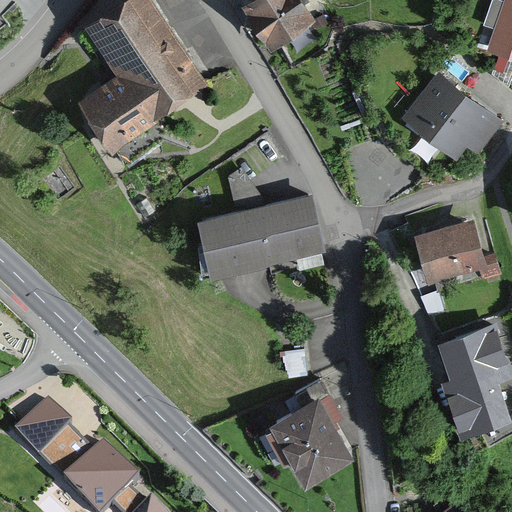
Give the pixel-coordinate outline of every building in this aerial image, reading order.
[(210,84),(154,0),(113,0),(84,20),(116,70),(77,96),(112,148),(210,84)] [(297,0),(240,0),(236,2),(260,49),(310,24),(297,0)] [(511,0),(498,0),(481,46),(511,58),(511,0)] [(498,121),(440,73),(409,110),(455,148),(465,136),(477,146),(498,121)] [(313,195),(193,222),(206,278),(325,251),(313,195)] [(470,229),(414,240),(423,283),(479,271),(481,281),(504,277),(499,253),(476,258),(470,229)] [(490,333),(439,349),(451,387),(439,390),(455,441),(505,425),(491,381),(504,378),(490,333)] [(73,417),(48,395),(15,426),(48,458),(100,511),(113,498),(125,511),(169,511),(151,493),(144,500),(126,484),(139,471),(103,438),(91,448),(67,424),(73,417)] [(309,398),(256,426),(288,487),(341,459),(309,398)] [(473,511),(464,495),(434,511),(473,511)]
